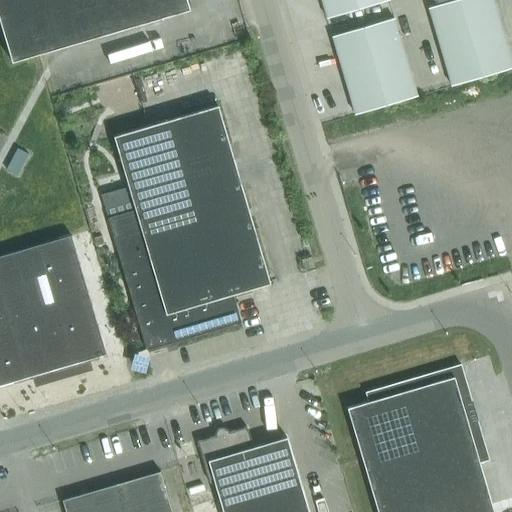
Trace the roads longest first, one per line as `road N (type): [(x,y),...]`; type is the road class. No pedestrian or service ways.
road 1 (unclassified): [(361,339),(0,445)]
road 2 (unclassified): [(361,339),(262,0)]
road 3 (unclassified): [(511,349),(496,298),(361,339)]
